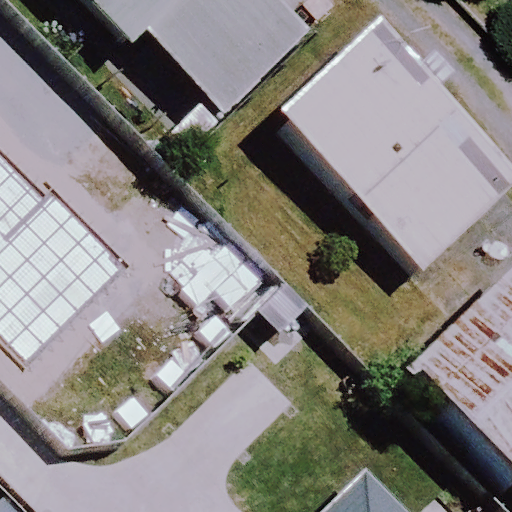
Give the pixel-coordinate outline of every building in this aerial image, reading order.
[(49,0),(113,61),(124,49),(208,130),(334,1),(333,0),(49,0)] [(500,196),(354,42),(257,135),(402,288),(500,196)] [(0,216),(0,367),(64,426),(51,440),(94,479),(107,465),(144,498),(229,404),(145,328),(206,261),(71,139),(0,216)] [(488,510),(489,511),(511,511),(511,299),(499,286),(382,397),(408,426),(488,510)] [(379,511),(351,484),(323,511),(379,511)]
